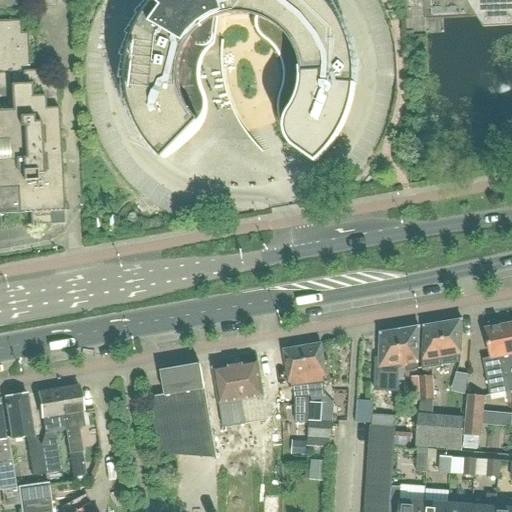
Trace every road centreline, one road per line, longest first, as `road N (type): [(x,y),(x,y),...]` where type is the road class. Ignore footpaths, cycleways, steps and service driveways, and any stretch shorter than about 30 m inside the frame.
road 1 (secondary): [(0,351),(511,261)]
road 2 (secondary): [(511,216),(0,305)]
